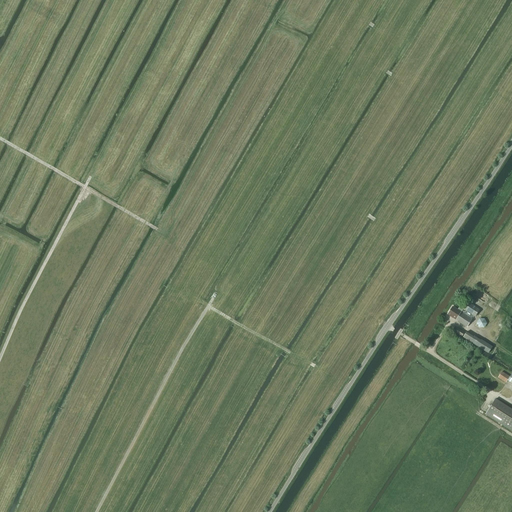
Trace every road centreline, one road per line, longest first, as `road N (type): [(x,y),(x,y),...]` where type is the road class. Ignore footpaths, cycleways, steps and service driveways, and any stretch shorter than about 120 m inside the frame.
road 1 (unclassified): [(269,511),(511,145)]
road 2 (track): [(96,511),(207,306),(315,366)]
road 3 (track): [(0,358),(84,188)]
road 4 (track): [(153,227),(0,139)]
